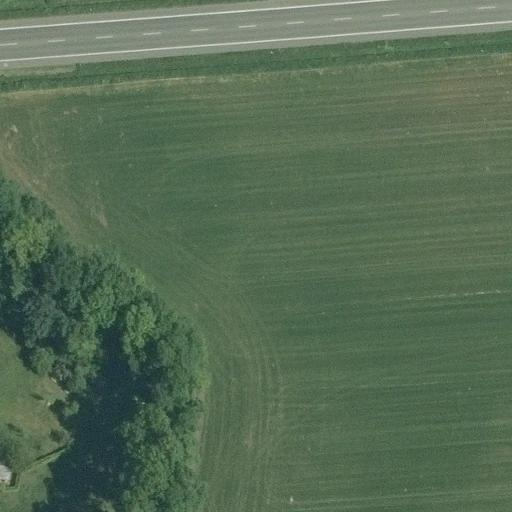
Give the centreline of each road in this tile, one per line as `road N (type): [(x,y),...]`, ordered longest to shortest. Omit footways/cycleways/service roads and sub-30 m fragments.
road 1 (secondary): [(0,45),(511,6)]
road 2 (unclassified): [(174,511),(191,407),(168,340),(143,313),(0,213)]
